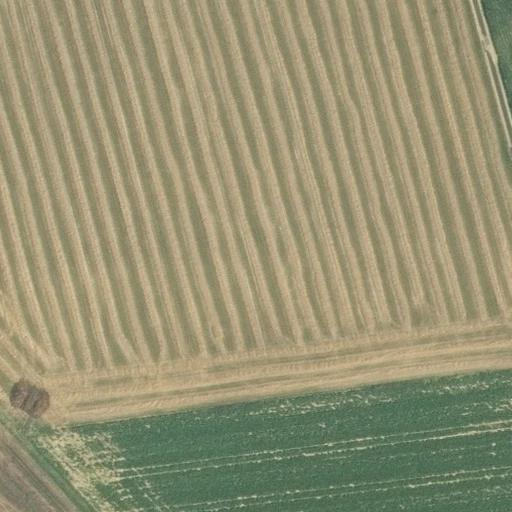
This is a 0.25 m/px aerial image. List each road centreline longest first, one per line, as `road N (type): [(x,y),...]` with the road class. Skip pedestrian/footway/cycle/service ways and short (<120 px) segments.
road 1 (track): [(471,0),(511,152)]
road 2 (track): [(88,511),(0,415)]
